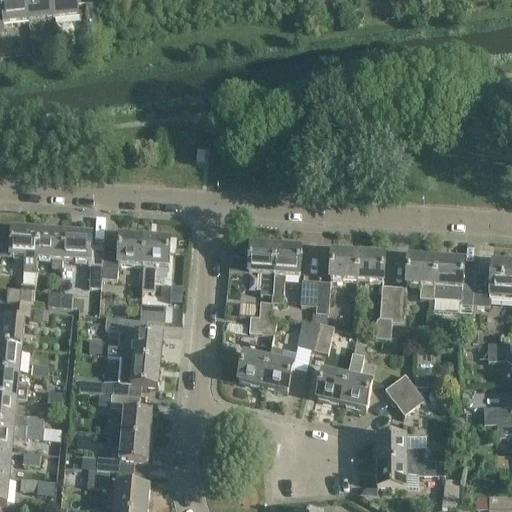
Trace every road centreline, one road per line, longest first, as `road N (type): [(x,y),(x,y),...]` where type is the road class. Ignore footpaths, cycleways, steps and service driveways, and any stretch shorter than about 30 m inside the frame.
road 1 (residential): [(511,227),(213,205)]
road 2 (residential): [(213,205),(0,189)]
road 3 (residential): [(199,416),(213,205)]
road 4 (residential): [(317,472),(316,445),(199,416)]
